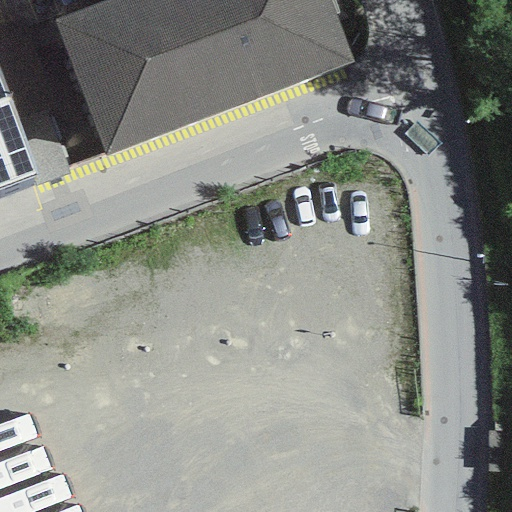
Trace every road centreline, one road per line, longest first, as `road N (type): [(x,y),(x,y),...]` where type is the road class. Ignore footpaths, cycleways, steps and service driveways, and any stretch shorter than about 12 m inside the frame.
road 1 (unclassified): [(0,256),(447,90)]
road 2 (unclassified): [(458,511),(465,317),(447,90)]
